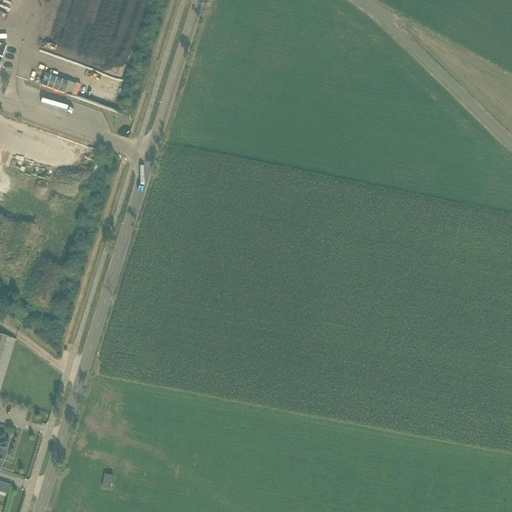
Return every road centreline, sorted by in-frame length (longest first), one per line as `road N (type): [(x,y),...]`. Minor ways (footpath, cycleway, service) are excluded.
road 1 (tertiary): [(39,511),(198,0)]
road 2 (unclassified): [(511,141),(365,0)]
